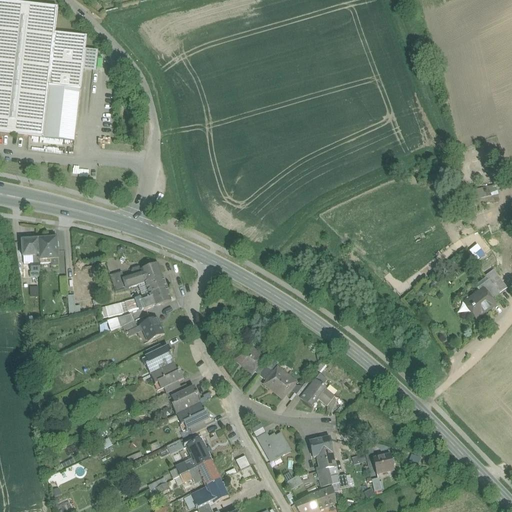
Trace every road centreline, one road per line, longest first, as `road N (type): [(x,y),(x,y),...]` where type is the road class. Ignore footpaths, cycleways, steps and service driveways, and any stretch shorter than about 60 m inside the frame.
road 1 (secondary): [(209,259),(316,322),(418,409),(511,505)]
road 2 (residential): [(289,511),(192,317),(209,259)]
road 3 (residential): [(65,0),(132,64),(150,103),(151,164),(134,227)]
road 4 (secondary): [(0,194),(134,227)]
road 5 (track): [(511,315),(418,409)]
